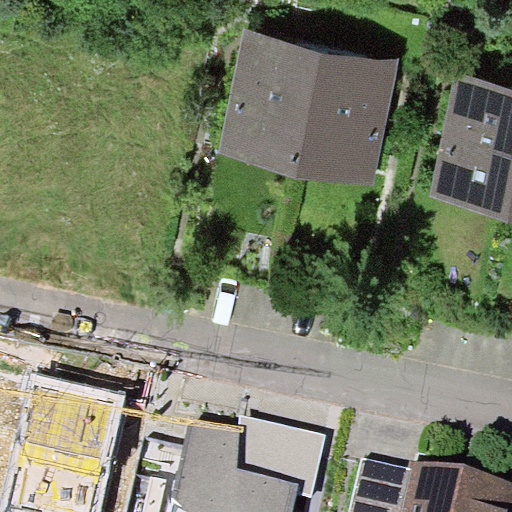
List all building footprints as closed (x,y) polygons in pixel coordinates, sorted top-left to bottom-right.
[(281,147),(294,150),(315,48),(266,38),(262,56),(248,53),(230,137),(245,140),(253,152),(269,155),(281,147)] [(364,58),(315,48),(294,150),(306,153),(314,165),(331,168),(342,160),(357,163),(374,79),(360,76),(364,58)] [(492,191),(505,193),(511,161),(511,87),(477,81),(473,99),(459,96),(442,180),(456,183),(464,195),(480,198),(492,191)] [(231,441),(184,430),(164,511),(283,511),(288,494),(222,479),(231,441)] [(502,511),(505,500),(358,466),(347,511),(502,511)]
